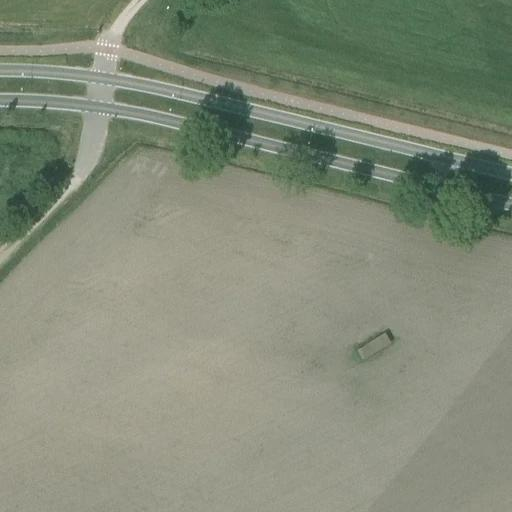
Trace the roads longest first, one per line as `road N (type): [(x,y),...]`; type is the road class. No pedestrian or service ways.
road 1 (secondary): [(441,156),(101,79)]
road 2 (secondary): [(98,108),(434,186)]
